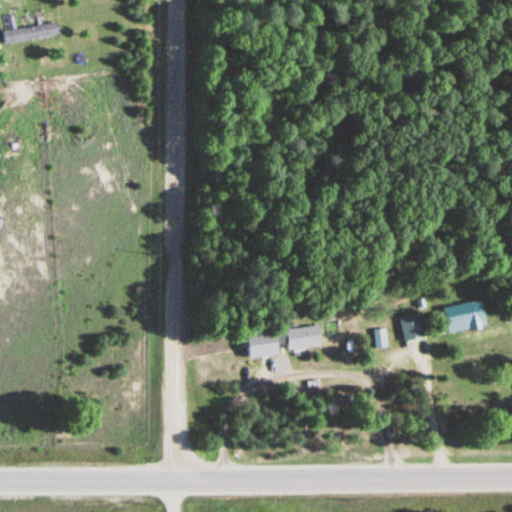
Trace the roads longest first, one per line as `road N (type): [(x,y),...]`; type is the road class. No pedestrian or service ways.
road 1 (tertiary): [(0,481),(511,473)]
road 2 (track): [(173,484),(171,0)]
